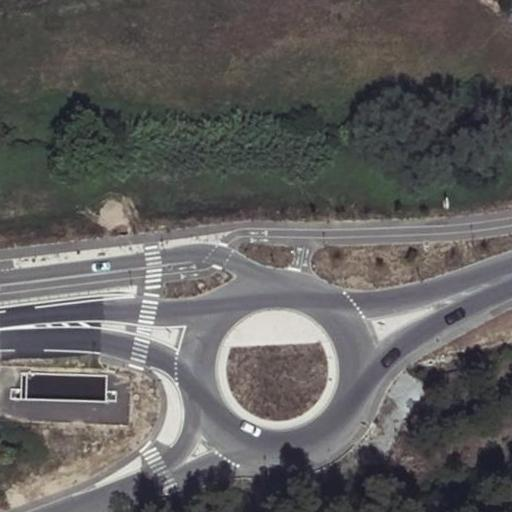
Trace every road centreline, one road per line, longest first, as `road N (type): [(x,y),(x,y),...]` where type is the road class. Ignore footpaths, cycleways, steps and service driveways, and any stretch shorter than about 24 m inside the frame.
road 1 (secondary): [(242,298),(33,326)]
road 2 (secondary): [(511,268),(436,294),(349,305),(318,299)]
road 3 (unclassified): [(228,430),(163,471),(54,511)]
road 4 (secondary): [(33,326),(140,347),(182,367),(202,392)]
road 5 (secondary): [(359,386),(424,336),(511,295)]
road 6 (secondary): [(228,430),(260,448),(312,443),(350,410),(359,386)]
